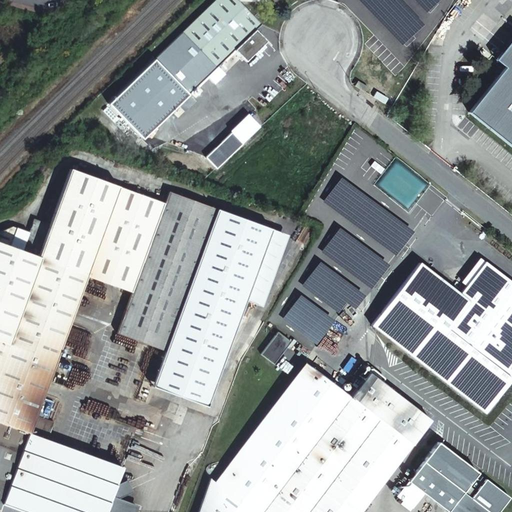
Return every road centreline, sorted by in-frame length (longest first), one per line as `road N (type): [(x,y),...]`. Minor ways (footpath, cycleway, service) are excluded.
road 1 (unknown): [(354,335),(293,312),(351,216),(376,197),(407,209),(430,232)]
road 2 (unclassified): [(511,226),(344,92),(332,74)]
road 3 (unknown): [(511,3),(470,29),(451,55),(448,157)]
road 4 (unknown): [(392,201),(303,319)]
